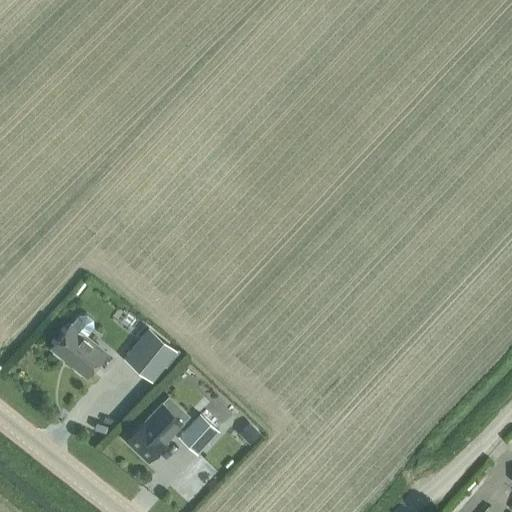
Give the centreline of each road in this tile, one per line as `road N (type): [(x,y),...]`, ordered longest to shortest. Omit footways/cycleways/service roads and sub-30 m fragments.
road 1 (tertiary): [(116,511),(0,419)]
road 2 (unclassified): [(404,511),(511,410)]
